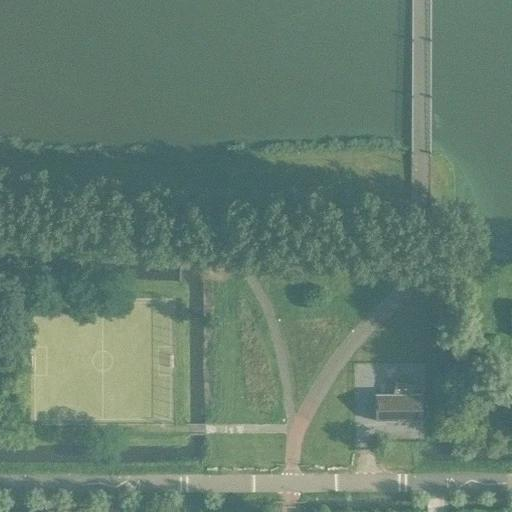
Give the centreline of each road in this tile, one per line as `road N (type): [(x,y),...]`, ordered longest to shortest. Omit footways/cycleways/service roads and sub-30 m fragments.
road 1 (residential): [(291,483),(0,481)]
road 2 (residential): [(291,483),(511,482)]
